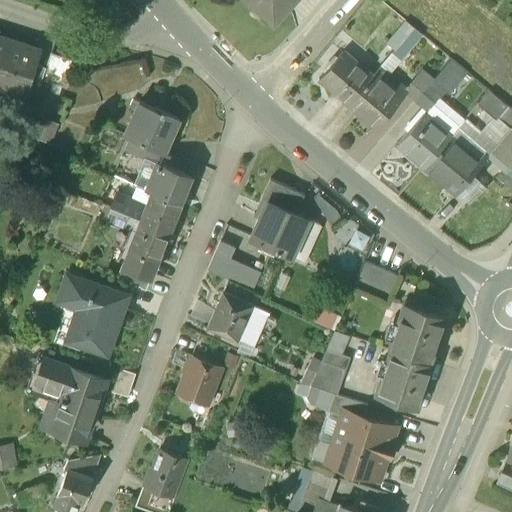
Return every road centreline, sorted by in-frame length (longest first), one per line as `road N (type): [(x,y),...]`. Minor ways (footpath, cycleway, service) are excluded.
road 1 (residential): [(260,111),(96,511)]
road 2 (tertiary): [(488,297),(260,111)]
road 3 (primary): [(434,511),(501,335)]
road 4 (residential): [(178,36),(159,50),(9,0)]
road 5 (residential): [(339,0),(260,111)]
